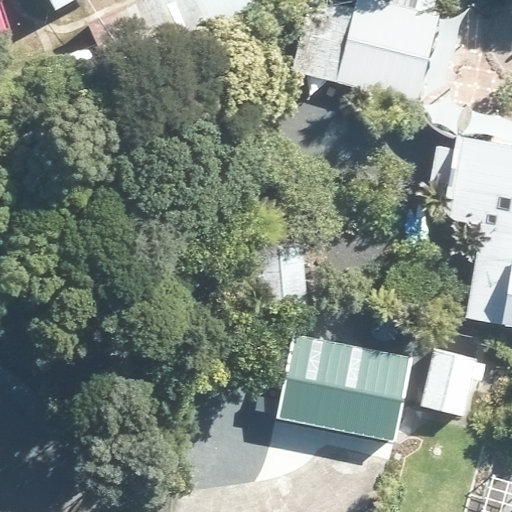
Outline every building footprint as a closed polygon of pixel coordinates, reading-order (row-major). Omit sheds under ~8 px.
[(81,0),(59,0),(64,9),(81,0)] [(124,79),(299,0),(152,0),(99,24),(124,79)] [(446,17),(343,0),(320,0),(307,80),(432,101),(446,17)] [(511,335),(511,145),(465,139),(450,225),(476,231),(463,328),(511,335)] [(327,319),(307,404),(410,428),(430,343),(327,319)] [(494,406),(504,361),(443,348),(429,409),(471,418),(475,402),(494,406)] [(511,511),(511,466),(500,464),(490,511),(511,511)]
